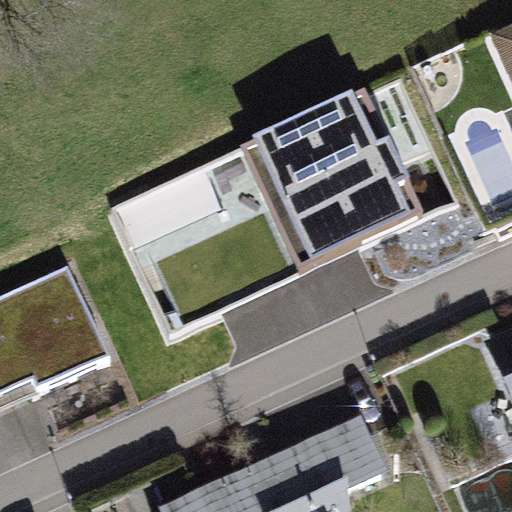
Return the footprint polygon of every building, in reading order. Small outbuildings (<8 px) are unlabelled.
[(361,100),(253,148),(303,262),(411,214),(361,100)] [(190,184),(119,207),(133,251),(205,228),(190,184)] [(68,277),(0,307),(0,408),(26,397),(33,411),(112,376),(68,277)] [(511,349),(481,363),(511,432),(511,349)] [(358,451),(197,511),(337,511),(376,497),(358,451)]
